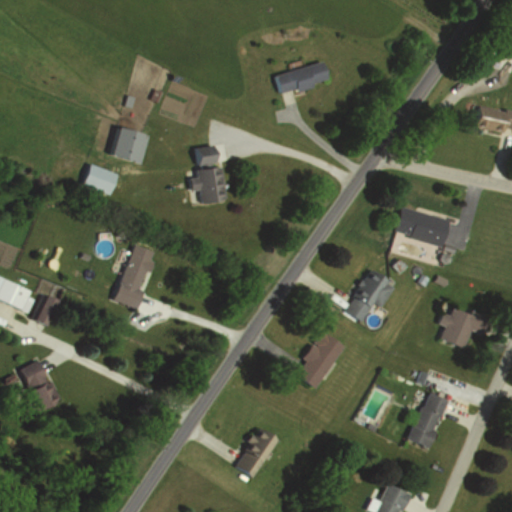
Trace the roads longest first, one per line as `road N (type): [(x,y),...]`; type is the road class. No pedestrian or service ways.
road 1 (residential): [(125,511),(482,0)]
road 2 (residential): [(440,511),(511,351)]
road 3 (residential): [(511,184),(371,159)]
